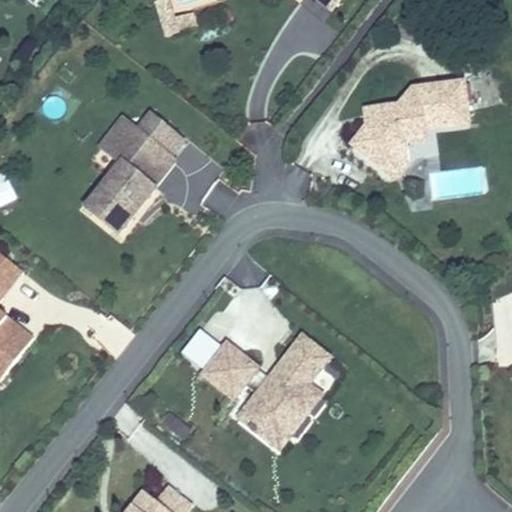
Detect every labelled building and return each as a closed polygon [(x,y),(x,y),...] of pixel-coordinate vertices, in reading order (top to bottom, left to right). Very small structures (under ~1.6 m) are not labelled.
[(236,0),(246,8),(251,0),(274,0),(299,20),(302,15),(305,17),(328,37),(353,6),(346,0),(236,0)] [(164,20),(151,24),(157,45),(170,42),(164,20)] [(170,42),(157,45),(161,60),(191,52),(187,37),(170,42)] [(344,167),(377,191),(398,164),(417,160),(415,149),(450,144),(460,142),(457,125),(453,102),(402,110),(390,127),(363,131),(364,140),(359,148),(344,167)] [(149,132),(137,148),(167,173),(180,157),(149,132)] [(99,163),(114,175),(137,148),(121,135),(99,163)] [(110,192),(84,224),(116,250),(130,232),(126,229),(131,223),(135,226),(152,204),(150,203),(172,177),(167,173),(137,148),(114,175),(120,180),(110,192)] [(401,182),(398,164),(377,191),(388,200),(401,182)] [(4,170),(0,171),(0,207),(16,201),(4,170)] [(126,229),(130,232),(135,226),(131,223),(126,229)] [(0,273),(0,390),(3,392),(31,356),(0,331),(0,316),(21,290),(0,273)] [(511,304),(503,308),(511,327),(511,304)] [(250,388),(254,382),(224,358),(201,388),(231,412),(241,398),(254,409),(237,431),(248,440),(246,442),(252,447),(254,445),(270,458),(282,443),(276,439),(290,421),(295,425),(312,404),(304,398),(326,371),(300,351),(268,392),(263,398),(250,388)] [(268,392),(254,382),(250,388),(263,398),(268,392)] [(290,421),(276,439),(282,443),(270,458),(276,462),(318,409),(312,404),(295,425),(290,421)] [(185,511),(166,496),(153,511),(185,511)]
